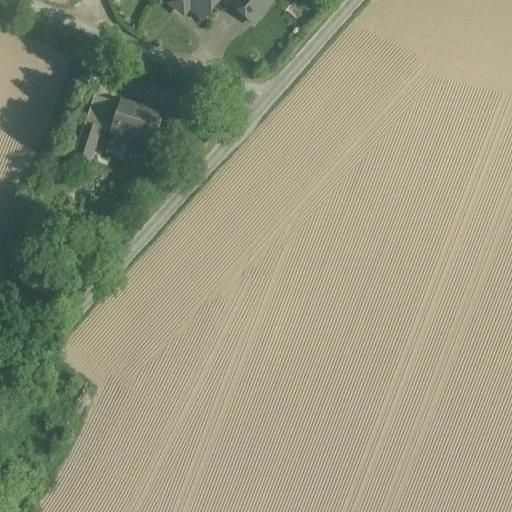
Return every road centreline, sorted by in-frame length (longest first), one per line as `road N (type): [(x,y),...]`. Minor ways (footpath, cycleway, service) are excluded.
road 1 (unclassified): [(0,398),(266,99)]
road 2 (residential): [(14,0),(266,99)]
road 3 (unclassified): [(266,99),(357,0)]
